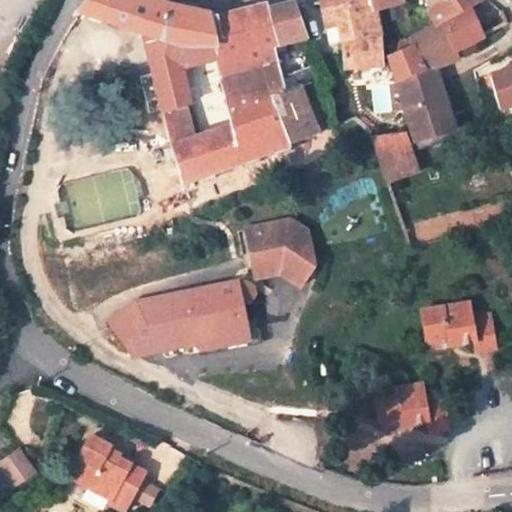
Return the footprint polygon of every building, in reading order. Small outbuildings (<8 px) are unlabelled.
[(87,0),(79,12),(145,33),(141,47),(150,55),(159,58),(161,110),(182,197),(204,190),(200,176),(316,134),(297,85),(283,91),(281,80),(274,46),(305,37),(293,4),(266,8),(266,4),(210,16),(209,11),(177,6),(157,0),(87,0)] [(402,1),(401,0),(320,0),(321,5),(355,0),(368,0),(371,10),(373,10),(402,1)] [(343,69),(381,66),(381,65),(381,46),(380,35),(373,10),(371,10),(368,0),(355,0),(321,5),(325,26),(337,25),(343,69)] [(432,0),(426,10),(427,11),(434,23),(435,26),(468,8),(482,0),(432,0)] [(465,55),(472,52),(469,42),(479,36),(468,8),(435,26),(434,23),(407,39),(409,45),(412,43),(426,72),(396,82),(413,137),(451,129),(442,98),(433,67),(455,59),(465,55)] [(409,45),(387,54),(396,82),(426,72),(412,43),(409,45)] [(511,103),(511,66),(488,74),(499,108),(511,103)] [(283,91),(297,85),(293,75),(281,80),(283,91)] [(460,128),(450,96),(442,98),(451,129),(460,128)] [(413,137),(415,149),(459,136),(460,135),(461,132),(460,128),(451,129),(413,137)] [(416,171),(402,131),(371,135),(369,136),(385,182),(416,171)] [(417,219),(419,239),(468,232),(467,226),(480,224),(479,210),(417,219)] [(315,265),(310,242),(308,234),(288,219),(243,229),(248,255),(274,250),(278,273),(315,265)] [(253,279),(278,273),(274,250),(248,255),(253,279)] [(278,273),(299,288),(315,265),(278,273)] [(240,315),(234,282),(151,298),(161,349),(195,343),(192,325),(240,315)] [(470,314),(467,300),(419,312),(426,340),(438,349),(476,339),(478,349),(497,345),(489,311),(470,314)] [(433,401),(429,387),(381,398),(388,425),(402,436),(440,428),(442,435),(459,431),(451,397),(433,401)] [(111,457),(100,450),(102,447),(83,435),(64,470),(83,481),(80,487),(104,500),(107,496),(120,503),(136,475),(109,459),(111,457)] [(20,450),(0,465),(0,473),(15,493),(38,475),(20,450)] [(83,481),(64,470),(61,475),(80,487),(83,481)] [(142,480),(134,503),(151,508),(159,485),(142,480)] [(120,503),(107,496),(104,500),(100,508),(106,511),(116,511),(121,504),(120,503)]
